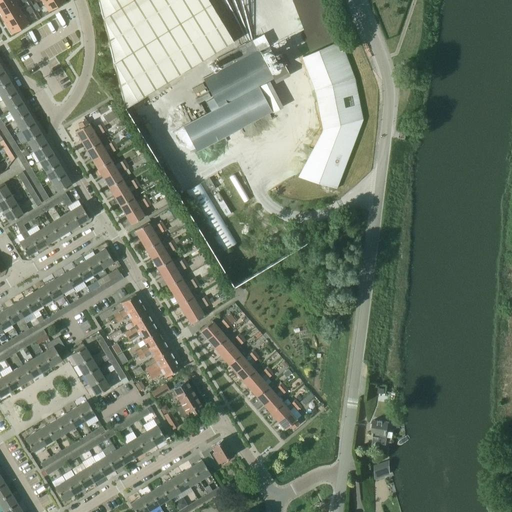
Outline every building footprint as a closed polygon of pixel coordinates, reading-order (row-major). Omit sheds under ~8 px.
[(13,0),(0,0),(0,9),(14,1),(13,0)] [(64,0),(41,0),(48,12),(65,2),(64,0)] [(98,0),(124,107),(232,41),(207,0),(98,0)] [(14,1),(0,9),(0,15),(5,23),(21,13),(14,1)] [(21,13),(5,23),(12,34),(28,24),(21,13)] [(211,111),(183,125),(196,151),(271,112),(258,86),(268,81),(272,78),(270,73),(258,51),(257,50),(252,40),(216,59),(221,69),(203,78),(214,99),(206,103),(211,111)] [(335,124),(334,126),(330,127),(322,140),(322,142),(320,142),(307,163),(303,176),(330,183),(331,182),(341,189),(349,160),(346,161),(344,151),(351,149),(345,148),(339,144),(352,141),(341,138),(352,136),(356,130),(354,123),(357,125),(360,135),(362,126),(360,125),(359,121),(366,119),(348,43),(317,50),(335,124)] [(0,86),(9,81),(3,71),(0,72),(0,86)] [(0,97),(0,98),(14,90),(9,81),(0,86),(0,97)] [(8,110),(22,102),(14,90),(0,98),(8,110)] [(14,120),(28,112),(22,102),(8,110),(14,120)] [(80,128),(74,131),(80,140),(94,132),(99,129),(104,126),(107,124),(108,123),(111,121),(119,116),(116,111),(104,119),(105,120),(102,122),(97,125),(91,128),(88,123),(87,123),(85,119),(77,124),(80,128)] [(34,122),(28,112),(14,120),(20,130),(34,122)] [(107,124),(104,126),(106,130),(114,125),(111,121),(108,123),(107,124)] [(34,122),(20,130),(25,140),(40,131),(34,122)] [(3,127),(0,128),(0,132),(4,139),(9,137),(3,127)] [(40,131),(25,140),(32,151),(46,142),(40,131)] [(86,149),(99,141),(94,132),(80,140),(86,149)] [(14,147),(9,137),(4,139),(10,149),(14,147)] [(91,159),(105,151),(99,141),(86,149),(91,159)] [(38,161),(52,153),(46,142),(32,151),(38,161)] [(21,157),(14,147),(10,149),(17,160),(21,157)] [(96,167),(110,159),(105,151),(91,159),(96,167)] [(38,161),(44,171),(58,163),(52,153),(38,161)] [(27,168),(21,157),(17,160),(23,170),(27,168)] [(116,169),(110,159),(96,167),(102,177),(116,169)] [(50,182),(65,173),(58,163),(44,171),(50,182)] [(29,181),(33,178),(27,168),(23,170),(29,181)] [(108,186),(121,178),(116,169),(102,177),(108,186)] [(22,186),(26,183),(20,173),(16,175),(22,186)] [(71,184),(65,173),(50,182),(57,192),(71,184)] [(35,191),(39,188),(33,178),(29,181),(35,191)] [(113,195),(127,187),(121,178),(108,186),(113,195)] [(0,199),(10,193),(3,183),(0,185),(0,199)] [(28,196),(32,193),(26,183),(22,186),(28,196)] [(200,184),(187,191),(224,251),(236,243),(200,184)] [(127,187),(113,195),(119,205),(133,197),(129,191),(127,187)] [(46,199),(39,188),(35,191),(42,202),(46,199)] [(164,191),(151,198),(152,201),(151,201),(153,205),(166,197),(164,194),(165,194),(164,191)] [(0,209),(2,212),(16,203),(10,193),(0,199),(0,209)] [(39,204),(32,193),(28,196),(34,207),(39,204)] [(65,193),(60,196),(63,201),(67,206),(71,203),(65,193)] [(60,196),(50,202),(53,207),(63,201),(60,196)] [(133,197),(119,205),(124,214),(138,206),(136,202),(133,197)] [(50,202),(40,208),(43,213),(53,207),(50,202)] [(22,214),(16,203),(2,212),(8,222),(22,214)] [(70,211),(78,225),(89,219),(80,205),(70,211)] [(138,206),(124,214),(131,224),(144,216),(140,210),(138,206)] [(40,208),(30,214),(33,220),(43,213),(40,208)] [(70,211),(60,217),(68,231),(78,225),(70,211)] [(54,220),(49,223),(58,237),(68,231),(60,217),(57,213),(52,216),(54,220)] [(30,214),(19,221),(22,226),(33,220),(30,214)] [(19,221),(16,223),(22,233),(26,231),(22,226),(19,221)] [(140,240),(153,232),(148,222),(134,230),(140,240)] [(49,223),(39,230),(47,244),(58,237),(49,223)] [(37,226),(26,232),(29,236),(37,250),(47,244),(39,230),(37,226)] [(21,240),(18,242),(27,256),(37,250),(29,236),(26,232),(26,231),(22,233),(21,233),(24,238),(21,240)] [(140,240),(145,248),(159,240),(153,232),(140,240)] [(151,258),(164,250),(159,240),(145,248),(151,258)] [(105,248),(94,255),(103,269),(113,262),(105,248)] [(156,267),(170,259),(164,250),(151,258),(156,267)] [(94,255),(84,261),(93,275),(103,269),(94,255)] [(162,276),(175,268),(170,259),(156,267),(162,276)] [(82,281),(93,275),(84,261),(74,267),(82,281)] [(175,268),(162,276),(168,286),(181,278),(178,272),(183,269),(181,265),(175,268)] [(72,287),(82,281),(74,267),(64,273),(72,287)] [(110,280),(112,285),(123,278),(119,272),(108,278),(110,280)] [(64,273),(54,280),(62,293),(72,287),(64,273)] [(181,278),(168,286),(173,295),(187,287),(192,284),(190,280),(184,283),(181,278)] [(54,280),(43,286),(52,300),(62,293),(54,280)] [(110,280),(99,286),(102,291),(112,285),(110,280)] [(43,286),(33,292),(42,306),(52,300),(43,286)] [(99,286),(89,292),(92,297),(102,291),(99,286)] [(187,287),(173,295),(179,304),(192,296),(189,291),(187,287)] [(31,312),(42,306),(33,292),(23,298),(31,312)] [(89,292),(79,298),(82,303),(89,299),(92,297),(89,292)] [(116,319),(140,304),(135,294),(120,303),(124,309),(113,315),(116,319)] [(192,296),(179,304),(185,314),(198,306),(196,302),(192,296)] [(208,299),(203,303),(205,307),(210,303),(214,301),(211,297),(208,299)] [(21,318),(31,312),(23,298),(13,304),(21,318)] [(79,298),(69,304),(72,309),(82,303),(79,298)] [(13,304),(3,311),(11,324),(21,318),(13,304)] [(69,304),(59,311),(61,315),(72,309),(69,304)] [(140,304),(116,319),(118,322),(128,316),(131,322),(146,313),(140,304)] [(198,306),(185,314),(190,323),(204,315),(203,314),(200,310),(198,306)] [(3,311),(0,312),(0,329),(1,331),(11,324),(3,311)] [(59,311),(48,317),(51,322),(52,321),(61,315),(59,311)] [(124,333),(127,337),(152,322),(146,313),(131,322),(135,327),(124,333)] [(48,317),(38,323),(41,328),(51,322),(48,317)] [(200,330),(207,339),(219,329),(211,320),(200,330)] [(152,322),(127,337),(129,341),(139,335),(142,340),(157,331),(152,322)] [(38,323),(28,329),(31,334),(41,328),(38,323)] [(28,329),(18,335),(21,340),(31,334),(28,329)] [(214,347),(226,337),(219,329),(207,339),(214,347)] [(43,330),(32,337),(35,341),(45,335),(43,330)] [(109,340),(122,334),(119,330),(107,336),(109,340)] [(157,331),(142,340),(146,346),(136,352),(138,356),(163,341),(157,331)] [(18,335),(8,341),(10,346),(21,340),(18,335)] [(96,338),(103,349),(107,347),(100,336),(96,338)] [(32,337),(22,343),(25,347),(35,341),(32,337)] [(42,353),(51,367),(61,360),(56,353),(64,348),(58,337),(50,342),(44,345),(47,349),(42,353)] [(221,355),(233,345),(226,337),(214,347),(221,355)] [(8,341),(0,346),(0,352),(10,346),(8,341)] [(154,359),(168,350),(163,341),(138,356),(140,359),(150,353),(154,359)] [(15,353),(25,347),(22,343),(12,349),(15,353)] [(228,363),(240,353),(233,345),(221,355),(228,363)] [(70,355),(76,365),(90,357),(84,346),(70,355)] [(109,360),(113,357),(107,347),(103,349),(109,360)] [(12,349),(2,355),(4,360),(15,353),(12,349)] [(147,370),(149,374),(174,359),(168,350),(154,359),(157,364),(147,370)] [(42,353),(32,359),(40,373),(51,367),(42,353)] [(122,364),(127,361),(122,353),(117,356),(122,364)] [(240,353),(228,363),(235,371),(247,361),(244,358),(240,353)] [(82,376),(97,367),(90,357),(76,365),(82,376)] [(115,370),(119,367),(113,357),(109,360),(115,370)] [(32,359),(22,365),(30,379),(40,373),(32,359)] [(180,369),(174,359),(149,374),(151,378),(161,372),(165,378),(180,369)] [(247,361),(235,371),(242,380),(254,370),(250,365),(247,361)] [(22,365),(12,371),(20,385),(30,379),(22,365)] [(97,367),(82,376),(88,386),(103,377),(97,367)] [(119,367),(115,370),(121,380),(125,377),(119,367)] [(254,370),(242,380),(249,388),(261,378),(258,374),(254,370)] [(12,371),(1,377),(10,392),(20,385),(12,371)] [(0,397),(10,392),(1,377),(0,378),(0,397)] [(103,377),(88,386),(95,396),(109,387),(103,377)] [(261,378),(249,388),(256,396),(268,386),(264,381),(261,378)] [(135,383),(139,390),(144,386),(140,380),(135,383)] [(173,390),(181,404),(195,396),(186,382),(173,390)] [(152,391),(156,397),(170,389),(166,383),(152,391)] [(275,394),(280,390),(284,386),(281,383),(272,391),(268,386),(256,396),(263,404),(275,394)] [(270,412),(282,402),(275,394),(263,404),(270,412)] [(181,404),(189,418),(204,409),(195,395),(195,396),(181,404)] [(305,405),(309,402),(306,397),(301,401),(305,405)] [(86,401),(75,407),(84,421),(94,415),(86,401)] [(282,402),(270,412),(277,421),(289,410),(286,407),(282,402)] [(169,411),(166,405),(161,408),(163,414),(169,411)] [(74,427),(84,421),(75,407),(65,414),(74,427)] [(147,409),(137,415),(139,419),(149,414),(147,409)] [(289,410),(277,421),(285,429),(289,425),(292,428),(299,423),(296,419),(289,410)] [(164,415),(172,429),(177,425),(169,412),(164,415)] [(64,434),(74,427),(65,414),(55,420),(64,434)] [(129,426),(139,419),(137,415),(126,421),(129,426)] [(53,440),(64,434),(55,420),(45,426),(53,440)] [(373,420),(372,432),(374,432),(373,436),(386,438),(388,422),(373,420)] [(119,432),(129,426),(126,421),(116,428),(119,432)] [(154,421),(146,426),(148,430),(146,431),(155,445),(165,439),(157,425),(154,421)] [(43,446),(53,440),(45,426),(35,432),(43,446)] [(101,427),(91,433),(94,437),(104,431),(101,427)] [(109,438),(119,432),(116,428),(106,434),(109,438)] [(146,431),(136,438),(145,452),(155,445),(146,431)] [(43,446),(35,432),(24,438),(33,452),(43,446)] [(85,437),(81,439),(84,444),(94,437),(91,433),(85,437)] [(106,434),(96,440),(98,444),(109,438),(106,434)] [(134,458),(145,452),(136,438),(126,444),(134,458)] [(81,439),(71,446),(73,450),(84,444),(81,439)] [(96,440),(86,446),(88,451),(98,444),(96,440)] [(218,464),(232,456),(222,440),(201,453),(210,467),(215,464),(208,452),(213,449),(215,453),(212,454),(218,464)] [(124,464),(134,458),(126,444),(116,450),(124,464)] [(113,445),(102,451),(105,456),(114,470),(124,464),(116,450),(113,445)] [(71,446),(61,452),(63,456),(73,450),(71,446)] [(86,446),(75,452),(78,457),(88,451),(86,446)] [(61,452),(51,458),(53,462),(63,456),(61,452)] [(75,452),(65,459),(68,463),(78,457),(75,452)] [(104,476),(114,470),(105,456),(95,462),(104,476)] [(53,462),(51,458),(40,464),(43,469),(53,462)] [(65,459),(55,465),(58,469),(68,463),(65,459)] [(201,460),(191,467),(199,481),(210,474),(201,460)] [(95,462),(85,468),(94,482),(104,476),(95,462)] [(58,469),(55,465),(44,471),(47,476),(58,469)] [(191,467),(181,473),(189,487),(199,481),(191,467)] [(85,468),(75,475),(83,489),(94,482),(85,468)] [(181,473),(171,479),(179,493),(189,487),(181,473)] [(75,475),(65,481),(73,495),(83,489),(75,475)] [(171,479),(160,485),(169,499),(174,496),(179,493),(171,479)] [(73,495),(65,481),(54,487),(63,501),(73,495)] [(0,485),(0,499),(11,493),(5,483),(0,485)] [(160,485),(150,491),(159,505),(169,499),(160,485)] [(218,488),(208,494),(211,499),(221,492),(218,488)] [(150,491),(140,498),(149,511),(159,505),(150,491)] [(0,499),(0,506),(3,511),(17,503),(11,493),(0,499)] [(208,494),(197,500),(200,505),(211,499),(208,494)] [(177,501),(174,503),(179,511),(187,505),(183,497),(182,498),(177,501)] [(140,498),(130,504),(134,511),(148,511),(149,511),(140,498)] [(197,500),(187,506),(190,511),(200,505),(197,500)] [(3,511),(22,511),(17,503),(3,511)]
